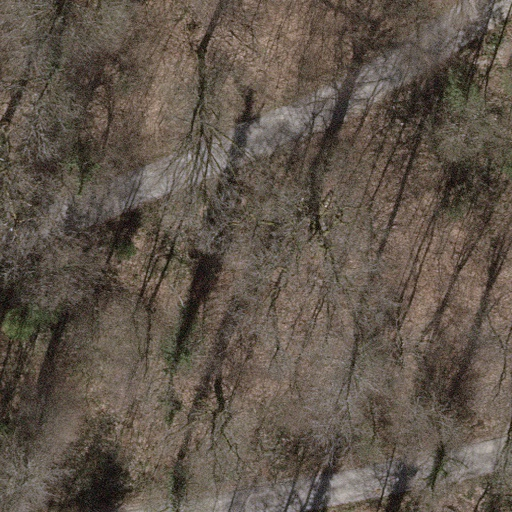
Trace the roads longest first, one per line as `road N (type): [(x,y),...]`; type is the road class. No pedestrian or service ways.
road 1 (track): [(499,0),(331,107),(0,241)]
road 2 (track): [(511,446),(193,511)]
